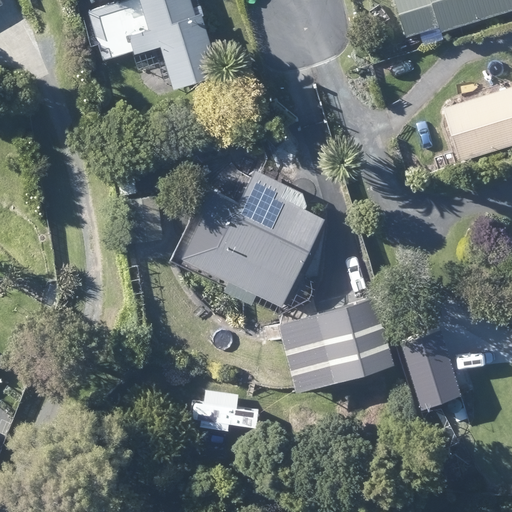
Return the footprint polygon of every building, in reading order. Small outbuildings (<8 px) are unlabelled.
[(168,44),(182,86),(228,71),(208,11),(204,12),(199,0),(149,0),(158,27),(137,34),(142,47),(143,52),(168,44)] [(511,4),(511,0),(383,0),(395,35),(425,25),(430,24),(432,30),(501,8),(511,4)] [(451,159),(511,139),(511,80),(435,105),(451,159)] [(190,134),(197,155),(223,146),(215,126),(190,134)] [(511,151),(497,155),(502,176),(511,173),(511,151)] [(293,183),(280,177),(262,168),(260,174),(246,201),(218,188),(215,193),(209,190),(176,259),(192,267),(201,272),(247,294),(260,300),(265,291),(290,303),(332,216),(327,213),(288,194),(293,183)] [(132,199),(138,242),(168,237),(161,194),(132,199)] [(388,342),(383,349),(390,354),(398,345),(390,340),(388,342)]
